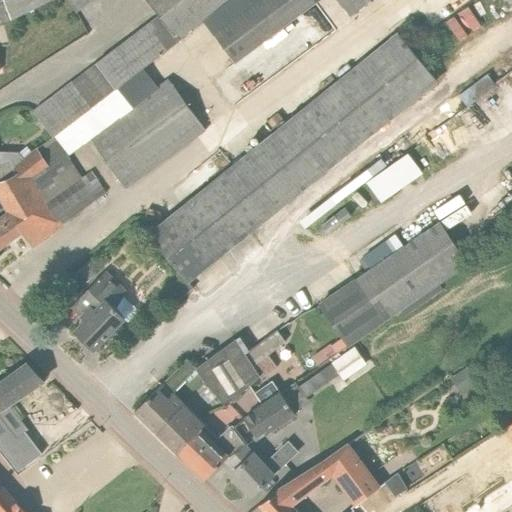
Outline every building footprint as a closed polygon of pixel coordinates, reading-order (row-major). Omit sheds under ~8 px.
[(0,0),(0,23),(10,19),(50,0),(0,0)] [(69,0),(75,11),(89,0),(146,0),(159,16),(72,82),(91,107),(143,68),(203,22),(212,34),(256,0),(69,0)] [(315,2),(313,0),(258,0),(212,34),(233,62),(315,2)] [(339,0),(351,16),(372,0),(339,0)] [(426,0),(422,3),(435,22),(467,0),(426,0)] [(313,23),(225,70),(238,93),(325,46),(313,23)] [(187,281),(436,81),(410,48),(398,34),(149,235),(182,276),(186,282),(187,281)] [(143,68),(91,107),(53,137),(52,136),(31,152),(32,153),(13,168),(17,173),(0,180),(0,196),(9,210),(0,217),(0,246),(21,232),(31,246),(52,232),(53,234),(64,226),(63,224),(105,193),(90,172),(82,177),(57,140),(69,155),(91,138),(126,186),(204,129),(168,79),(157,87),(143,68)] [(33,112),(52,136),(53,137),(91,107),(72,82),(33,112)] [(0,180),(17,173),(13,168),(32,153),(31,152),(26,147),(19,153),(18,152),(0,151),(0,180)] [(412,149),(368,177),(382,199),(426,171),(412,149)] [(335,225),(324,210),(388,162),(383,154),(303,214),(320,236),(335,225)] [(321,303),(347,344),(468,261),(441,220),(321,303)] [(88,265),(73,277),(82,287),(96,275),(88,265)] [(105,271),(77,299),(88,309),(80,317),(84,321),(74,332),(93,350),(123,319),(127,323),(136,313),(136,309),(121,295),(124,292),(105,271)] [(186,282),(182,276),(165,289),(175,302),(193,288),(187,281),(186,282)] [(276,331),(245,353),(253,365),(284,341),(276,331)] [(346,346),(341,338),(330,346),(336,353),(346,346)] [(225,406),(260,375),(253,365),(245,353),(235,339),(195,368),(205,383),(225,406)] [(339,372),(354,361),(362,356),(355,346),(332,362),(339,372)] [(134,411),(177,453),(200,429),(204,425),(172,394),(195,369),(186,358),(134,411)] [(0,409),(43,381),(27,364),(0,382),(0,409)] [(333,364),(320,373),(327,383),(340,374),(333,364)] [(464,388),(475,380),(466,367),(455,374),(464,388)] [(301,387),(308,397),(317,390),(310,380),(301,387)] [(243,419),(242,420),(256,439),(267,431),(269,433),(295,415),(291,408),(280,392),(253,410),(254,411),(243,419)] [(247,447),(246,446),(233,426),(232,426),(229,426),(213,442),(209,438),(200,429),(177,453),(186,462),(204,479),(223,459),(224,461),(238,450),(240,452),(247,447)] [(249,444),(246,446),(247,447),(240,452),(238,450),(224,461),(233,471),(230,473),(251,495),(300,452),(290,441),(265,463),(249,444)] [(334,472),(359,504),(377,490),(378,489),(346,445),(325,460),(324,459),(277,489),(291,505),(334,472)] [(385,485),(384,486),(395,499),(395,498),(407,489),(397,473),(384,483),(385,485)] [(511,476),(462,511),(498,511),(511,502),(511,476)] [(0,511),(23,511),(0,486),(0,511)] [(377,511),(395,499),(384,486),(378,489),(377,490),(359,504),(353,509),(354,511),(353,511),(377,511)] [(297,511),(291,505),(277,489),(259,504),(249,511),(297,511)]
